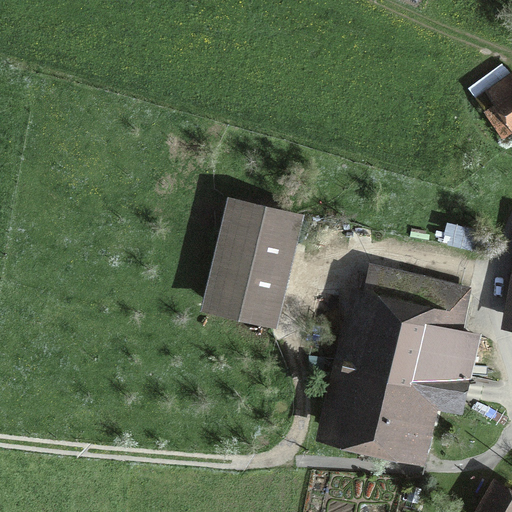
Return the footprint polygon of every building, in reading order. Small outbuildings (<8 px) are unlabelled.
[(498,137),(511,127),(511,79),(508,73),(487,87),(497,103),(482,113),(498,137)] [(233,207),(210,308),(266,321),(289,220),(233,207)] [(445,242),(473,244),(475,221),(447,219),(445,242)] [(466,290),(371,269),(334,432),(408,449),(419,401),(457,409),(464,378),(459,377),(468,336),(456,334),(466,290)] [(511,511),(511,495),(493,482),(471,511),(511,511)]
